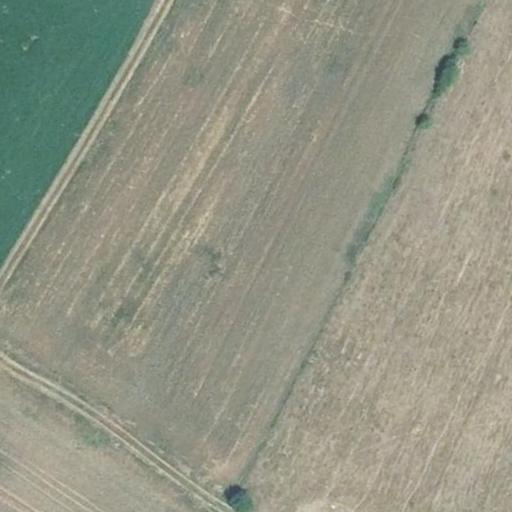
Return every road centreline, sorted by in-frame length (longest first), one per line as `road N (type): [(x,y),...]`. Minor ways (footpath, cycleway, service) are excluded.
road 1 (track): [(166,0),(0,299)]
road 2 (track): [(0,367),(235,511)]
